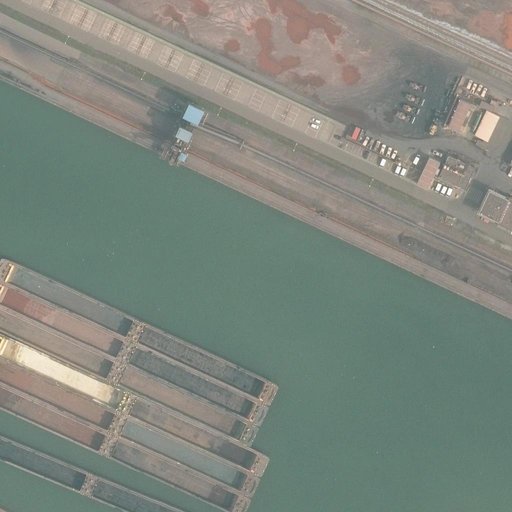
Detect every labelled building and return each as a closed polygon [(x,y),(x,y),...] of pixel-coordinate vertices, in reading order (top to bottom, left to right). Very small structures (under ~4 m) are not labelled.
[(459,97),(448,126),(462,131),(473,102),(459,97)] [(488,137),(499,115),(486,109),(474,135),(483,139),(485,136),(488,137)] [(498,142),(508,120),(499,115),(488,137),(485,136),(483,139),(482,141),(477,139),(475,145),(486,150),(489,144),(492,146),(495,140),(498,142)] [(430,155),(418,183),(429,188),(441,160),(430,155)] [(465,188),(475,167),(449,155),(439,176),(465,188)] [(511,197),(510,196),(509,198),(496,192),(492,201),(489,200),(482,215),(489,218),(490,216),(498,221),(498,223),(511,229),(511,197)]
